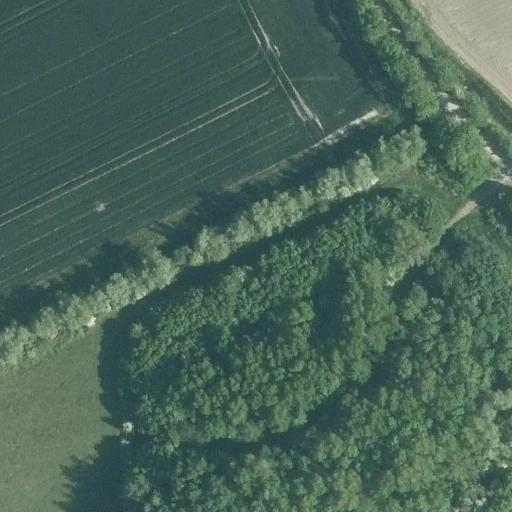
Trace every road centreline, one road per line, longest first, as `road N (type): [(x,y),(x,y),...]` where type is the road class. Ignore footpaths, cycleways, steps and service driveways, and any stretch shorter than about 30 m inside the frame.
road 1 (track): [(0,506),(34,483),(130,444),(200,455),(304,428),(352,390),(412,265),(450,217),(509,165)]
road 2 (unclassified): [(511,167),(443,100),(376,0)]
